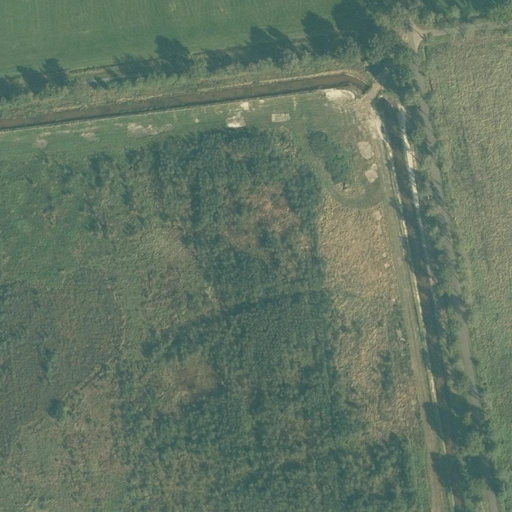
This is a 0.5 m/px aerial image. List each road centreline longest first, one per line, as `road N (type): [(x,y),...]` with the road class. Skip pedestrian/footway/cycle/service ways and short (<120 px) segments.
road 1 (unclassified): [(494,511),(411,36)]
road 2 (track): [(410,32),(0,88)]
